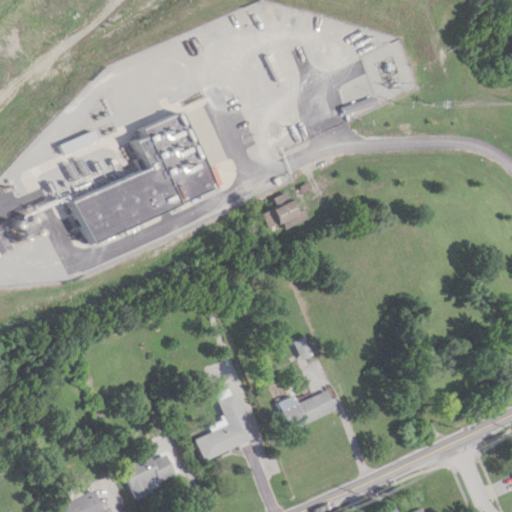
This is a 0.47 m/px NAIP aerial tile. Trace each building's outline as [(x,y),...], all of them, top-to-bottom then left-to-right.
[(55,198),(70,239),(208,188),(199,165),(189,169),(167,112),(126,127),(129,136),(119,140),(130,170),(55,198)] [(88,140),(84,130),(51,144),(55,153),(88,140)] [(290,213),(280,191),(264,197),(268,206),(254,212),(261,228),(277,221),(280,227),(302,218),(298,209),(290,213)] [(194,438),(202,459),(252,439),(231,387),(214,393),(224,419),(208,425),(211,432),(194,438)] [(287,428),(331,411),(323,390),(294,401),(291,395),(276,401),(287,428)] [(167,454),(151,460),(149,453),(139,457),(140,461),(122,467),(134,499),(151,493),(148,483),(174,473),(167,454)] [(103,511),(93,489),(82,494),(78,486),(66,491),(70,500),(54,507),(56,511),(103,511)]
